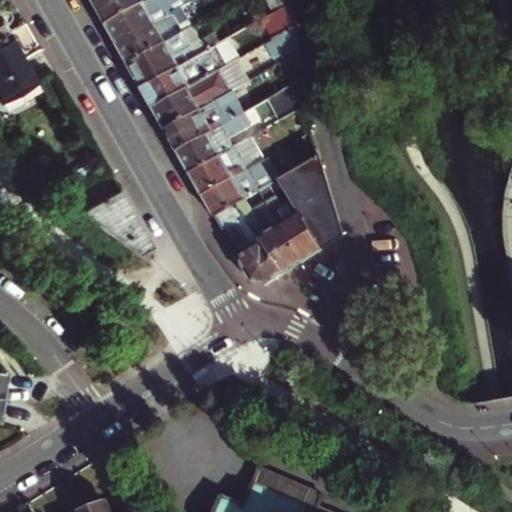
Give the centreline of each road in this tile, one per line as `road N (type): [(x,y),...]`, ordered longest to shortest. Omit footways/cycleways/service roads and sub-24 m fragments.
road 1 (tertiary): [(50,0),(236,330)]
road 2 (residential): [(307,0),(329,133),(357,234)]
road 3 (tertiary): [(318,343),(439,421),(469,429),(511,424)]
road 4 (tertiary): [(99,416),(236,330)]
road 5 (residential): [(99,416),(50,349),(0,302)]
